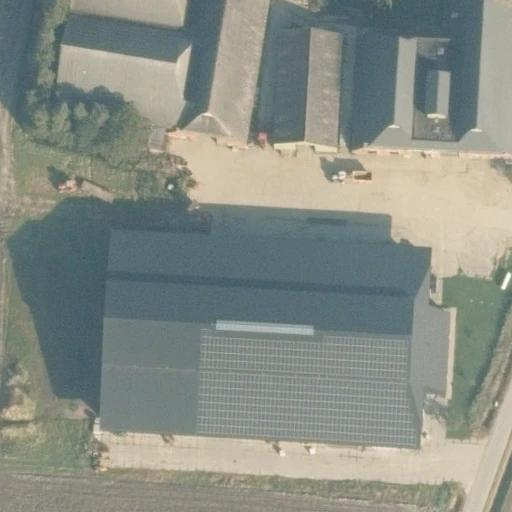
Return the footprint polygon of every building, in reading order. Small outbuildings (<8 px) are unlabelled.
[(269,2),(255,0),(75,0),(56,114),(169,133),(168,138),(245,151),(269,2)] [(511,0),(446,0),(444,40),(439,40),(439,32),(419,31),(419,39),(359,36),(352,155),(511,162),(511,0)] [(343,41),(318,40),(319,35),(296,34),(295,38),(280,37),(274,150),(336,154),(343,41)] [(161,154),(164,136),(152,134),(149,152),(161,154)] [(185,205),(190,174),(147,168),(143,199),(185,205)] [(431,278),(110,259),(101,420),(422,439),(424,399),(445,400),(450,319),(429,318),(431,278)]
